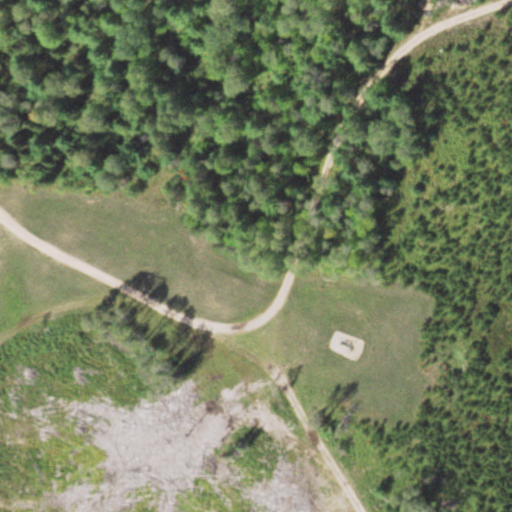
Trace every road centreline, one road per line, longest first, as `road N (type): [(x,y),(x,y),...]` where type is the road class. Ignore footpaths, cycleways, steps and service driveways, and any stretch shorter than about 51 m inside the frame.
road 1 (track): [(511,7),(450,24),(355,93),(265,310),(224,336),(32,238),(0,203)]
road 2 (track): [(361,511),(264,359),(224,336)]
